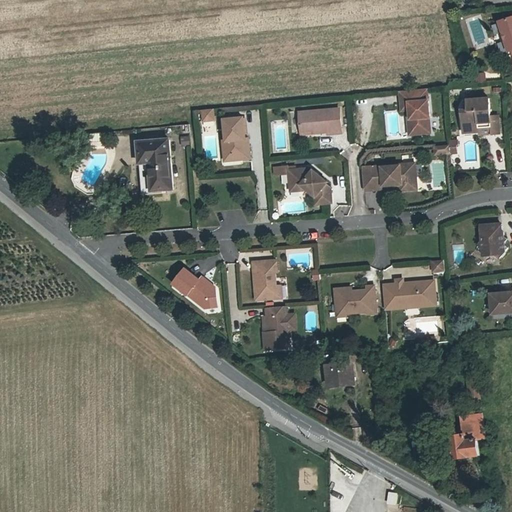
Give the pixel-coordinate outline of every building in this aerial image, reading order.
[(510,50),(511,55),(511,16),(498,21),(507,51),(510,50)] [(409,109),(409,113),(410,119),(413,122),(415,134),(430,132),(428,117),(429,117),(426,88),(399,91),(400,103),(408,102),(409,109)] [(463,110),(465,129),(481,127),(480,122),(492,121),(493,126),(493,133),(502,133),(500,115),(492,115),(490,98),(469,100),(470,110),(463,110)] [(213,110),(201,112),(202,122),(215,120),(213,110)] [(296,113),(299,133),(311,132),(312,135),(325,133),(325,135),(340,134),(337,110),(331,110),(296,113)] [(410,119),(409,113),(407,113),(409,134),(415,134),(413,122),(410,119)] [(220,142),(222,157),(239,155),(240,160),(248,159),(246,145),(243,145),(239,119),(221,121),(223,142),(220,142)] [(104,135),(87,137),(87,142),(90,145),(102,143),(104,141),(104,135)] [(188,135),(180,136),(181,146),(189,145),(188,135)] [(168,139),(137,141),(140,194),(150,194),(150,190),(172,189),(168,139)] [(458,139),(450,140),(450,145),(451,153),(458,152),(457,144),(459,144),(458,139)] [(436,154),(444,154),(443,145),(435,146),(436,154)] [(450,145),(443,145),(444,154),(451,153),(450,145)] [(401,184),(416,183),(415,163),(372,167),(374,191),(383,190),(383,188),(401,186),(401,184)] [(374,191),(372,167),(362,168),(364,191),(374,191)] [(288,176),(288,172),(288,168),(274,169),(274,177),(288,176)] [(288,172),(289,188),(301,187),(306,192),(314,199),(315,206),(334,203),(333,197),(329,192),(330,190),(310,171),(288,172)] [(500,224),(479,226),(480,241),(477,245),(481,248),(481,256),(494,255),(498,258),(504,252),(503,242),(505,239),(502,237),(502,232),(501,232),(500,224)] [(276,298),(275,286),(274,272),(277,272),(276,260),(252,262),(255,300),(276,298)] [(442,261),(431,262),(432,272),(443,271),(442,261)] [(203,303),(204,308),(218,306),(215,289),(208,290),(204,287),(208,283),(200,277),(198,280),(184,269),(172,284),(187,295),(189,292),(203,303)] [(385,309),(404,307),(403,302),(417,300),(418,306),(436,304),(433,280),(402,283),(395,283),(391,284),(392,296),(383,297),(385,309)] [(382,285),(383,297),(392,296),(391,284),(382,285)] [(366,290),(351,291),(335,293),(336,312),(345,311),(345,314),(367,312),(367,314),(376,313),(374,286),(366,286),(366,290)] [(187,295),(204,308),(203,303),(189,292),(187,295)] [(511,292),(505,293),(500,293),(489,294),(491,314),(511,312),(511,292)] [(268,333),(263,333),(265,350),(289,348),(287,330),(286,315),(285,307),(266,308),(267,317),(268,333)] [(296,315),(286,315),(287,330),(297,330),(296,315)] [(351,369),(327,371),(329,389),(353,386),(351,369)] [(471,380),(474,402),(485,401),(482,379),(471,380)] [(487,416),(473,417),(473,413),(467,414),(468,418),(463,418),(464,426),(467,426),(468,435),(454,436),(456,460),(483,457),(481,440),(490,439),(487,416)]
